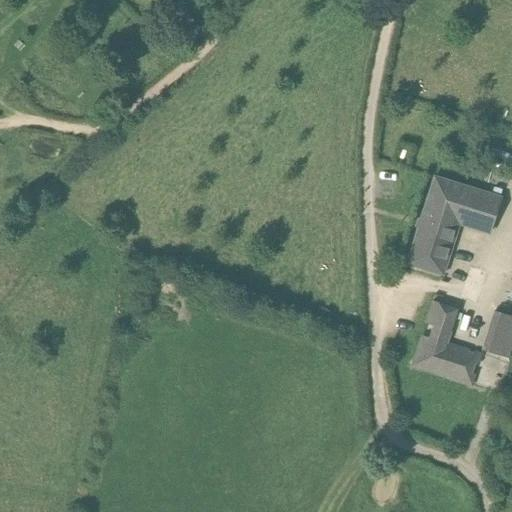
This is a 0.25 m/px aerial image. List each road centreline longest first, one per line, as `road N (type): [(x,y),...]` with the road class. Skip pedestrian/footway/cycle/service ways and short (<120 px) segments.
road 1 (unclassified): [(391,0),(371,94),(364,185),(380,413),(395,441),(471,475),(487,511)]
road 2 (track): [(98,130),(190,61),(241,0)]
